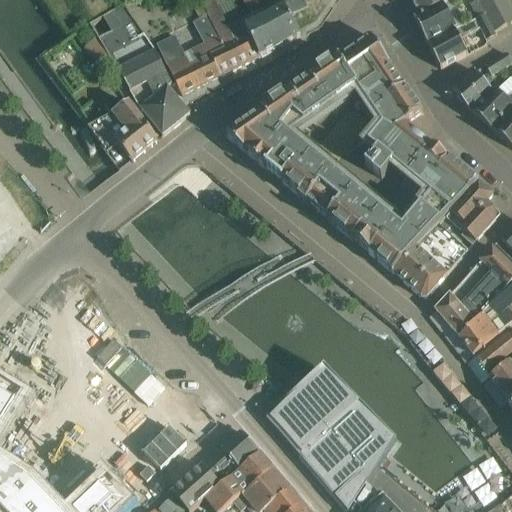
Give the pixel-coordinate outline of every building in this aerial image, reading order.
[(201,1),(200,0),(190,0),(201,20),(193,23),(205,47),(184,57),(175,38),(157,47),(182,99),(222,79),(212,59),(226,53),(220,41),(220,40),(220,39),(217,34),(208,16),(201,1)] [(201,0),(201,1),(208,16),(217,34),(220,39),(220,40),(220,41),(226,53),(212,59),(222,79),(243,69),(260,60),(243,26),(242,23),(228,29),(218,9),(213,0),(201,0)] [(230,0),(213,0),(218,9),(232,2),(230,0)] [(254,0),(242,0),(253,22),(243,26),(260,60),(280,50),(254,0)] [(254,0),(280,50),(300,40),(289,17),(283,6),(274,11),(269,1),(266,3),(264,0),(254,0)] [(280,0),(283,6),(289,17),(306,9),(303,2),(307,0),(280,0)] [(443,7),(455,0),(410,0),(410,1),(420,19),(443,7)] [(505,2),(503,0),(482,0),(478,2),(483,13),(505,2)] [(477,2),(470,5),(478,20),(485,16),(483,13),(478,2),(477,2)] [(510,12),(505,2),(483,13),(485,16),(489,23),(510,12)] [(123,4),(90,24),(113,65),(136,105),(136,106),(140,111),(163,140),(177,128),(187,120),(188,113),(178,101),(171,92),(173,90),(169,81),(155,55),(150,46),(123,4)] [(420,19),(414,23),(427,47),(456,31),(443,7),(420,19)] [(511,15),(510,12),(489,23),(495,34),(511,24),(511,15)] [(456,31),(427,47),(441,72),(468,57),(460,42),(479,32),(485,43),(496,37),(495,34),(489,23),(485,16),(478,20),(456,31)] [(391,68),(388,64),(371,39),(310,82),(292,95),(292,94),(225,139),(267,172),(267,171),(282,183),(281,184),(307,206),(308,205),(328,221),(327,222),(355,245),(355,244),(363,250),(370,255),(369,256),(390,274),(394,276),(440,228),(441,227),(479,184),(449,159),(448,160),(407,126),(423,115),(405,89),(404,90),(390,69),(391,68)] [(96,41),(85,49),(102,73),(113,65),(96,41)] [(511,66),(511,61),(505,56),(484,69),(491,79),(511,66)] [(471,116),(493,96),(475,74),(452,94),(471,116)] [(493,96),(471,116),(493,135),(511,113),(511,103),(506,99),(511,93),(511,80),(498,92),(493,96)] [(101,122),(133,164),(157,144),(129,106),(101,122)] [(511,113),(493,135),(511,150),(511,113)] [(57,123),(54,123),(54,126),(52,130),(56,132),(57,128),(58,129),(61,129),(62,125),(57,123)] [(86,148),(90,157),(96,150),(85,128),(72,126),(69,126),(67,130),(70,131),(69,135),(74,136),(75,132),(78,133),(82,140),(86,148)] [(479,185),(479,184),(441,227),(448,233),(459,221),(465,227),(461,231),(465,234),(462,238),(472,248),(475,244),(476,245),(496,222),(494,211),(487,204),(493,198),(479,185)] [(511,227),(499,241),(511,253),(511,227)] [(468,254),(440,228),(394,276),(421,300),(421,299),(429,299),(468,254)] [(459,340),(511,286),(511,269),(492,250),(479,265),(480,266),(451,298),(450,297),(435,313),(459,340)] [(511,286),(459,340),(474,360),(475,359),(475,360),(511,329),(511,286)] [(511,329),(475,360),(490,381),(511,363),(511,329)] [(85,365),(100,390),(120,379),(106,353),(85,365)] [(133,361),(123,367),(138,393),(147,387),(133,361)] [(511,363),(490,381),(490,382),(489,382),(510,407),(511,405),(511,363)] [(445,365),(436,374),(482,426),(492,418),(445,365)] [(276,413),(267,421),(279,436),(300,459),(300,460),(332,497),(344,511),(423,511),(422,509),(418,506),(402,493),(393,486),(389,482),(380,475),(378,474),(378,473),(381,470),(388,459),(385,457),(393,445),(370,422),(349,401),(345,398),(337,389),(324,377),(303,395),(301,392),(293,399),(287,404),(279,411),(277,413),(276,413)] [(78,388),(95,409),(107,398),(90,378),(78,388)] [(0,511),(59,511),(31,483),(0,463),(0,453),(8,458),(14,448),(0,439),(0,435),(22,401),(0,387),(0,511)] [(140,394),(123,409),(146,435),(163,420),(140,394)] [(205,436),(221,429),(207,399),(191,406),(205,436)] [(171,408),(163,415),(182,435),(190,428),(171,408)] [(178,467),(202,445),(190,432),(166,453),(178,467)] [(221,454),(203,470),(221,489),(239,474),(259,456),(243,436),(221,454)] [(274,472),(259,456),(239,474),(252,489),(274,472)] [(221,489),(203,470),(172,497),(185,511),(194,511),(204,504),(221,489)] [(274,472),(252,489),(234,506),(238,511),(244,511),(250,507),(254,511),(267,511),(291,492),(274,472)] [(226,511),(234,506),(252,489),(239,474),(221,489),(204,504),(211,511),(226,511)] [(107,485),(78,511),(120,511),(127,506),(107,485)] [(307,511),(304,507),(291,492),(267,511),(307,511)] [(511,511),(511,497),(491,511),(511,511)] [(180,511),(173,503),(162,511),(180,511)]
